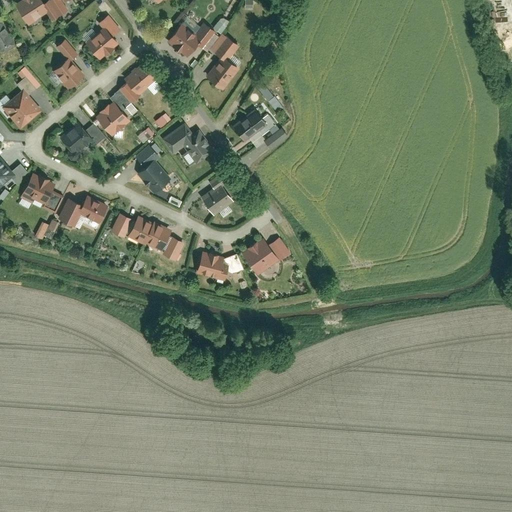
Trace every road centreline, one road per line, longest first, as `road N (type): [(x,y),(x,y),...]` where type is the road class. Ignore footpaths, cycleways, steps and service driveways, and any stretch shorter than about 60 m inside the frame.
road 1 (residential): [(147,39),(272,210),(240,235),(222,237),(101,188),(37,154),(39,132),(64,110)]
road 2 (track): [(272,210),(336,321)]
